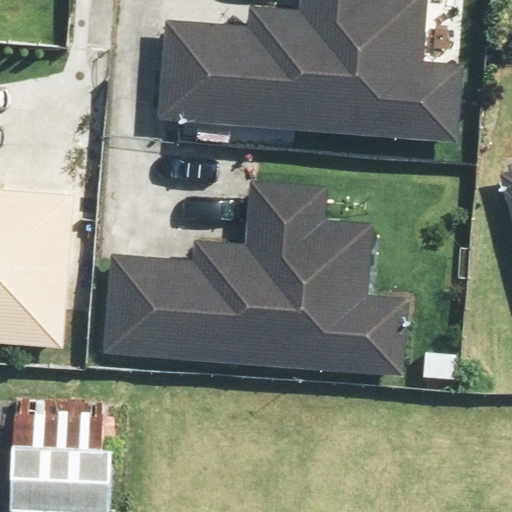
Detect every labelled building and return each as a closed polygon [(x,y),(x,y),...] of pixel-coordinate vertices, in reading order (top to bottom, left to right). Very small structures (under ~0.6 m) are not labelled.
[(168,21),(161,115),(454,136),(459,68),(424,66),(428,0),(294,0),(294,15),(250,12),(249,26),(168,21)] [(511,167),(496,172),(511,229),(511,167)] [(106,258),(100,354),(406,374),(411,291),(368,289),(372,226),(321,223),(324,179),(249,174),(245,244),(189,240),(187,264),(106,258)] [(0,344),(66,349),(77,200),(0,194),(0,344)] [(14,396),(6,507),(68,511),(110,511),(118,404),(14,396)]
